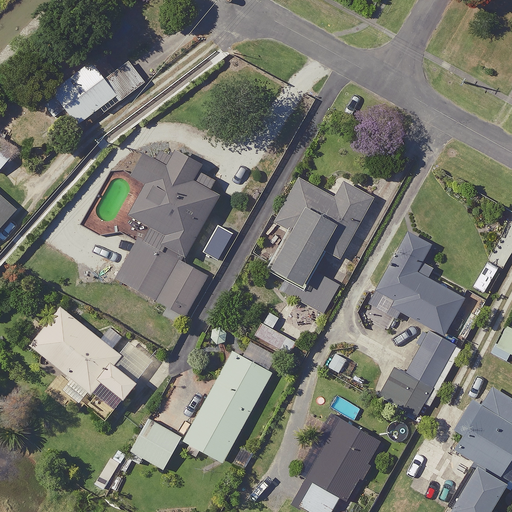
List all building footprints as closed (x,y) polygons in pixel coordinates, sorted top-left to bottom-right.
[(55,95),(81,129),(121,98),(96,64),(55,95)] [(19,155),(0,139),(0,174),(2,176),(19,155)] [(214,168),(183,150),(173,169),(148,155),(136,176),(151,185),(132,217),(173,241),(169,247),(193,261),(230,197),(205,183),(214,168)] [(339,199),(302,179),(277,226),(293,235),(272,273),(311,294),(332,255),(343,262),(377,199),(348,183),(339,199)] [(0,193),(0,237),(22,212),(0,193)] [(434,249),(409,236),(378,294),(398,305),(395,310),(449,338),(468,301),(420,276),(434,249)] [(116,353),(59,306),(28,344),(99,402),(94,408),(105,418),(155,357),(130,336),(116,353)] [(295,342),(261,324),(255,335),(289,354),(295,342)] [(511,328),(506,326),(497,346),(511,353),(511,328)] [(458,348),(430,332),(408,372),(437,388),(458,348)] [(347,357),(336,350),(325,369),(336,376),(347,357)] [(276,375),(237,353),(187,444),(226,465),(276,375)] [(437,390),(399,369),(383,399),(420,420),(437,390)] [(511,398),(497,389),(458,453),(506,482),(511,471),(511,398)] [(385,443),(333,414),(300,474),(352,503),(385,443)] [(168,471),(186,438),(153,420),(135,454),(168,471)] [(502,511),(511,495),(511,486),(485,471),(460,511),(502,511)]
